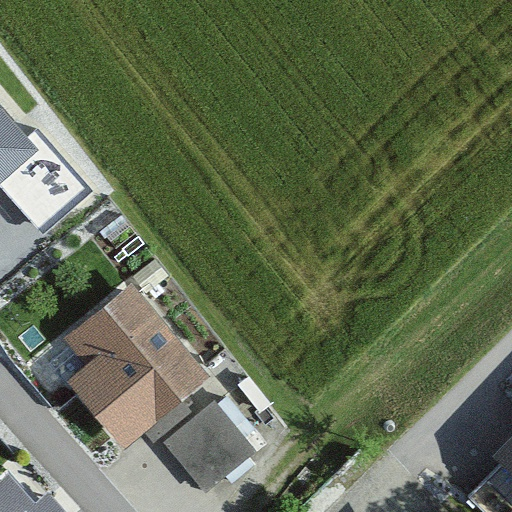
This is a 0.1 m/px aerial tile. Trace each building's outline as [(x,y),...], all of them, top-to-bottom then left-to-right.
[(0,182),(30,157),(0,122),(0,182)] [(70,385),(128,449),(208,379),(127,288),(64,344),(87,370),(70,385)] [(210,478),(266,433),(226,386),(171,431),(210,478)] [(511,452),(501,464),(511,474),(511,452)] [(0,474),(0,511),(38,511),(1,474),(0,474)]
